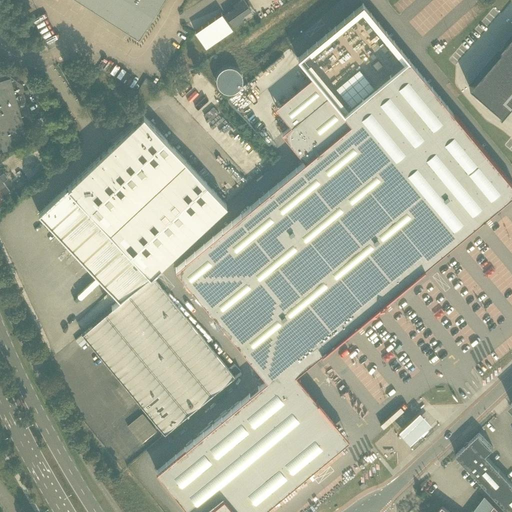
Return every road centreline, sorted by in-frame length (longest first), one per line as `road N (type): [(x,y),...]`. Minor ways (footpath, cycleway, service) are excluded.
road 1 (secondary): [(96,511),(0,332)]
road 2 (tertiary): [(371,509),(511,379)]
road 3 (secondary): [(0,395),(64,511)]
